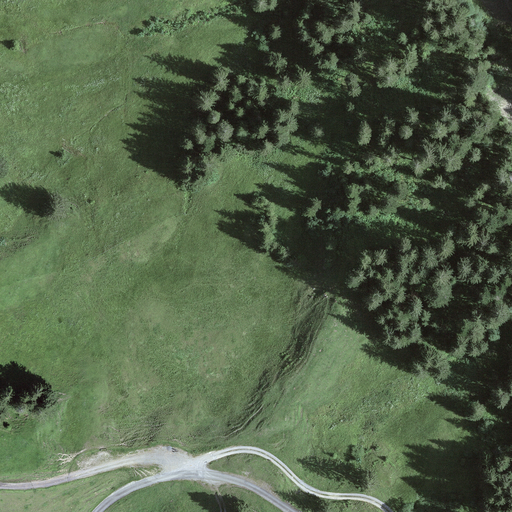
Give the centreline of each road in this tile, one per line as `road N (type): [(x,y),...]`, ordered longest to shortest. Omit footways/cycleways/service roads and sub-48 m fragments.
road 1 (track): [(199,474),(213,456),(251,449),(317,493),(363,497),(387,511)]
road 2 (track): [(177,474),(170,463),(147,459),(46,483),(0,485)]
